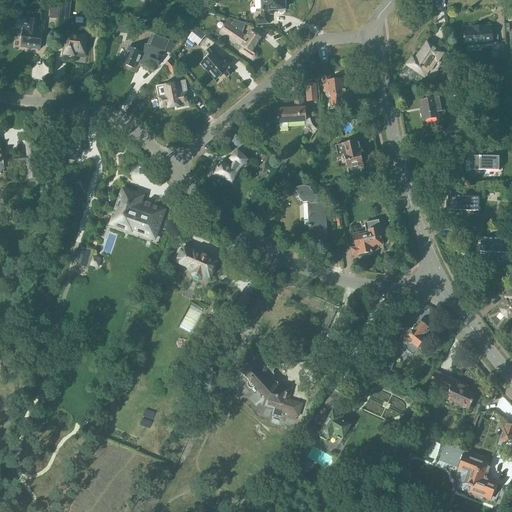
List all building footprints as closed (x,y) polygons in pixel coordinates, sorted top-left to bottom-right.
[(51,6),(49,18),(56,18),(58,7),(59,1),(52,0),(51,6)] [(60,0),(57,33),(67,34),(64,54),(66,54),(66,55),(67,56),(68,57),(69,57),(70,57),(71,57),(72,56),(73,55),(75,55),(75,52),(84,53),(86,38),(90,38),(91,28),(87,27),(68,25),(70,9),(70,0),(60,0)] [(259,0),(261,17),(255,18),(255,25),(269,24),(269,15),(271,15),(271,11),(278,10),(278,11),(278,12),(279,12),(279,13),(280,13),(281,13),(282,13),(283,13),(283,12),(284,12),(284,11),(284,10),(284,3),(285,1),(284,0),(259,0)] [(23,29),(21,47),(32,48),(34,50),(37,50),(38,49),(40,49),(42,31),(44,13),(38,12),(37,20),(26,18),(26,23),(25,22),(24,25),(25,25),(25,29),(23,29)] [(228,20),(220,33),(234,43),(235,42),(242,47),(238,52),(251,60),(251,61),(252,61),(253,61),(254,61),(255,60),(256,60),(257,59),(258,58),(258,57),(258,56),(258,55),(258,54),(258,53),(257,52),(253,49),(260,38),(251,31),(246,38),(242,35),(246,24),(235,20),(233,24),(228,20)] [(115,24),(112,31),(127,37),(130,30),(115,24)] [(171,26),(168,32),(174,34),(172,40),(179,43),(184,31),(171,26)] [(464,31),(463,35),(464,38),(465,37),(466,46),(491,45),(498,44),(498,41),(498,35),(492,36),(491,26),(465,28),(465,31),(464,31)] [(196,29),(187,41),(193,46),(195,43),(197,45),(205,36),(196,29)] [(124,56),(120,64),(133,69),(134,65),(137,66),(139,64),(140,64),(146,61),(148,62),(148,63),(152,65),(152,64),(158,66),(162,56),(159,55),(161,51),(164,52),(168,42),(154,36),(150,47),(148,46),(146,45),(144,46),(142,46),(140,48),(139,50),(138,51),(128,47),(124,56)] [(407,65),(402,72),(413,80),(415,76),(421,80),(424,77),(428,70),(430,72),(442,53),(427,43),(416,59),(412,57),(407,65)] [(211,56),(201,64),(215,80),(223,74),(226,78),(232,73),(230,69),(225,63),(224,63),(215,52),(211,47),(206,51),(211,56)] [(169,60),(165,65),(172,74),(178,70),(169,60)] [(330,76),(322,77),(323,78),(323,77),(325,92),(330,92),(333,106),(348,104),(348,103),(349,102),(348,95),(347,96),(345,79),(330,81),(329,77),(330,76)] [(165,97),(158,98),(160,108),(167,107),(168,108),(181,105),(181,104),(188,102),(186,93),(179,94),(176,83),(163,86),(165,97)] [(315,84),(306,85),(307,96),(308,101),(317,100),(317,95),(315,84)] [(278,118),(277,118),(277,120),(278,120),(278,124),(279,127),(288,127),(288,123),(304,122),(305,124),(305,126),(306,128),(307,129),(309,131),(310,133),(312,134),(313,135),(317,130),(315,129),(314,128),(313,127),(312,126),(311,124),(310,123),(310,121),(310,120),(309,118),(309,117),(306,117),(305,108),(304,108),(302,90),(294,91),(295,108),(277,110),(278,118)] [(439,97),(420,100),(422,110),(420,110),(422,121),(438,118),(437,112),(442,111),(439,97)] [(491,130),(491,140),(508,141),(508,131),(491,130)] [(0,174),(1,175),(0,173),(8,172),(8,164),(27,162),(28,167),(36,167),(34,140),(25,140),(27,157),(2,159),(1,154),(0,142),(0,174)] [(341,145),(335,146),(338,157),(344,155),(349,178),(362,175),(361,171),(364,171),(363,166),(364,166),(358,140),(341,144),(341,145)] [(214,168),(213,170),(214,173),(215,173),(214,175),(223,179),(222,180),(222,182),(225,184),(227,182),(228,181),(232,183),(238,171),(241,168),(242,168),(243,168),(243,167),(244,167),(245,167),(246,166),(246,165),(247,165),(247,164),(247,163),(247,162),(247,161),(248,160),(242,155),(243,155),(238,150),(230,159),(234,162),(231,168),(225,165),(225,163),(224,163),(222,163),(220,163),(218,167),(217,166),(217,167),(214,168)] [(468,156),(467,163),(470,163),(470,170),(499,171),(499,157),(489,156),(489,158),(486,158),(486,156),(468,156)] [(296,186),(294,187),(295,189),(303,202),(307,202),(309,226),(307,226),(307,228),(309,228),(310,241),(328,240),(325,202),(318,202),(318,200),(317,198),(317,195),(315,193),(314,191),(312,189),(309,188),(310,186),(308,185),(305,185),(302,185),(299,185),(296,186)] [(112,219),(111,224),(131,231),(146,236),(155,239),(157,233),(165,210),(142,202),(144,196),(123,189),(112,219)] [(448,196),(447,210),(478,211),(479,197),(469,197),(469,198),(465,198),(465,196),(448,196)] [(355,248),(350,249),(352,256),(363,254),(366,255),(367,254),(369,253),(372,252),(372,251),(371,251),(371,248),(377,247),(378,246),(379,246),(379,245),(379,244),(379,243),(382,243),(381,237),(384,237),(382,228),(380,228),(379,221),(379,220),(364,223),(365,228),(366,232),(353,235),(355,248)] [(478,238),(478,244),(480,244),(480,252),(489,252),(489,257),(501,258),(501,253),(509,253),(510,239),(500,239),(500,240),(497,240),(497,239),(478,238)] [(182,247),(176,262),(188,268),(188,270),(193,272),(191,276),(200,280),(202,276),(207,278),(208,277),(210,278),(217,262),(210,259),(209,256),(203,254),(200,255),(193,252),(182,247)] [(83,248),(79,266),(88,268),(92,250),(83,248)] [(91,256),(89,266),(98,268),(100,258),(91,256)] [(507,299),(498,306),(500,310),(502,315),(507,319),(510,322),(511,320),(511,290),(505,296),(507,299)] [(238,305),(234,314),(240,317),(245,308),(248,299),(242,297),(238,305)] [(392,341),(388,355),(395,358),(398,349),(404,351),(405,349),(412,355),(418,347),(425,339),(423,338),(429,330),(421,323),(416,329),(414,328),(412,331),(406,326),(400,334),(401,335),(398,343),(392,341)] [(197,333),(193,339),(197,342),(201,336),(197,333)] [(247,363),(240,370),(242,372),(241,373),(249,381),(248,381),(248,382),(247,382),(247,383),(247,384),(247,385),(247,386),(248,386),(248,387),(249,388),(250,388),(251,388),(252,388),(253,388),(254,388),(254,387),(256,386),(267,399),(265,406),(274,409),(272,415),(272,414),(265,437),(273,439),(273,438),(277,439),(283,418),(284,413),(284,412),(287,413),(286,416),(296,419),(301,404),(286,399),(288,393),(281,391),(282,388),(283,388),(283,386),(278,384),(278,383),(272,380),(274,373),(269,371),(267,370),(265,372),(255,361),(252,364),(252,363),(249,366),(247,363)] [(435,371),(430,382),(450,391),(446,399),(468,409),(475,395),(466,391),(467,388),(462,386),(463,384),(435,371)] [(321,434),(320,437),(326,441),(328,438),(329,438),(331,434),(337,438),(337,437),(341,440),(344,434),(348,429),(347,428),(349,426),(344,423),(344,422),(343,422),(340,420),(341,417),(333,412),(329,418),(324,426),(320,433),(321,434)] [(511,425),(506,423),(497,445),(503,447),(504,443),(511,439),(511,425)] [(312,427),(303,442),(310,446),(318,431),(312,427)] [(300,450),(298,453),(303,456),(304,453),(308,448),(309,446),(305,443),(303,445),(300,450)] [(443,443),(437,460),(468,472),(466,477),(465,477),(464,477),(463,477),(462,478),(462,479),(461,479),(461,480),(461,481),(461,482),(462,483),(463,484),(464,484),(463,484),(467,486),(466,486),(470,488),(470,490),(475,492),(477,490),(481,492),(481,495),(491,499),(493,495),(496,492),(496,487),(497,485),(487,481),(489,476),(485,475),(486,472),(487,473),(490,465),(484,463),(485,462),(476,459),(476,460),(471,458),(472,455),(443,443)]
